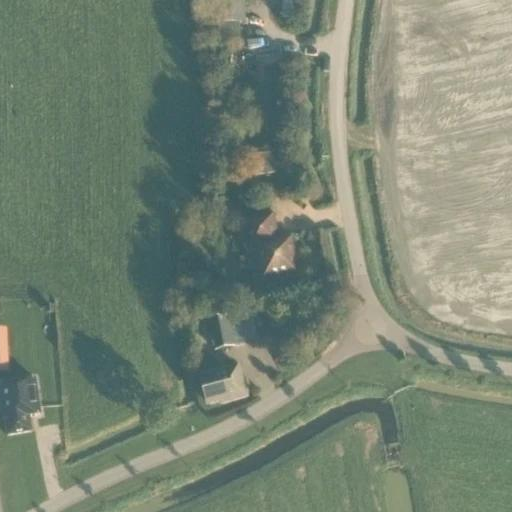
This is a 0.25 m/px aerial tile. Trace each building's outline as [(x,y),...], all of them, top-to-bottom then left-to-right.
[(239,26),(244,26),(243,0),(215,0),(216,25),(219,25),(218,45),(239,46),(239,26)] [(273,156),(248,159),(251,180),(276,176),(273,156)] [(276,243),(274,235),(276,235),(272,217),(242,223),(248,253),(254,252),(258,272),(255,273),(258,288),(274,285),(273,282),(298,277),(291,240),(276,243)] [(216,353),(234,349),(227,316),(209,320),(216,353)] [(222,406),(246,399),(238,368),(198,379),(205,404),(220,400),(222,406)] [(35,382),(0,386),(0,398),(3,423),(5,423),(7,438),(31,434),(29,419),(40,418),(35,382)]
